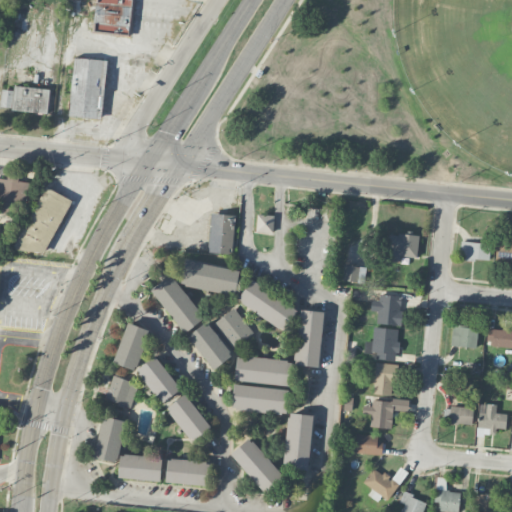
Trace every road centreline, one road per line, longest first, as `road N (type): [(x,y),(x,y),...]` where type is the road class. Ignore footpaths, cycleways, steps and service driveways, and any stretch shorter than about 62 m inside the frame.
road 1 (secondary): [(51,511),(65,414),(99,316),(288,0)]
road 2 (residential): [(511,198),(0,148)]
road 3 (secondary): [(149,160),(97,248),(51,351),(19,511)]
road 4 (residential): [(448,192),(421,454)]
road 5 (residential): [(217,0),(121,161)]
